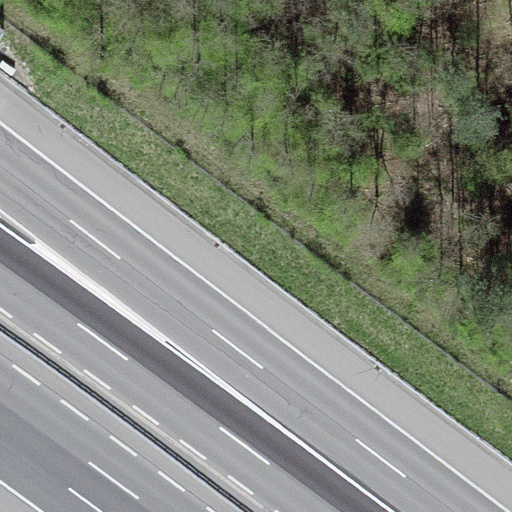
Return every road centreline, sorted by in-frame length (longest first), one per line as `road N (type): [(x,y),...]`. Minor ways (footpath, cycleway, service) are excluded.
road 1 (motorway): [(432,511),(362,445),(0,165)]
road 2 (motorway): [(333,511),(0,267)]
road 3 (motorway): [(0,418),(127,511)]
